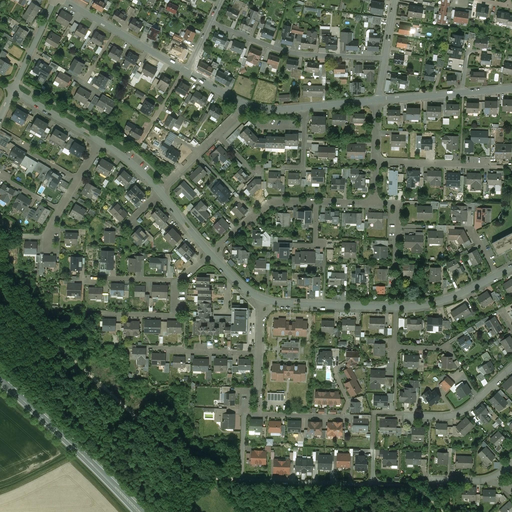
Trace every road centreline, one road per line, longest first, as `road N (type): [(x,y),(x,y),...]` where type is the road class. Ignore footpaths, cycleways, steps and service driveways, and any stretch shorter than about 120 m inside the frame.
road 1 (residential): [(248,414),(242,480),(372,483),(372,445)]
road 2 (primary): [(0,379),(138,511)]
road 3 (residential): [(373,202),(267,204),(210,253)]
road 4 (residential): [(384,59),(288,52),(210,22)]
road 5 (residential): [(187,72),(63,0)]
road 6 (residential): [(511,89),(377,99)]
road 7 (residential): [(258,414),(341,416),(347,401),(334,371)]
road 8 (residential): [(394,307),(263,299)]
road 9 (residential): [(511,267),(448,299),(394,307)]
road 10 (residential): [(511,366),(453,415),(405,416)]
road 11 (residential): [(373,202),(397,209),(394,307)]
